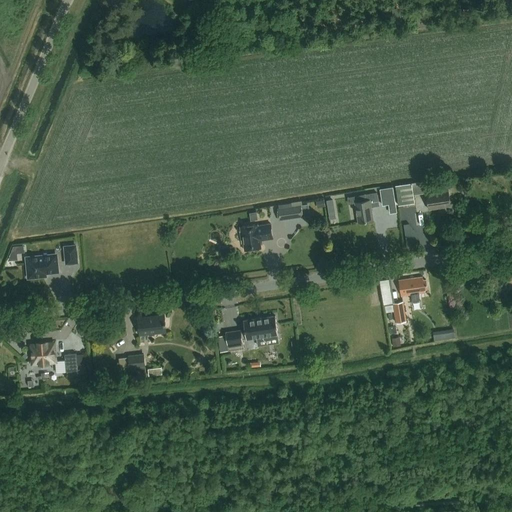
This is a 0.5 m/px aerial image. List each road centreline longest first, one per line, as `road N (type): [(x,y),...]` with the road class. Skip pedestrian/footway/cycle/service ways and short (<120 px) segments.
road 1 (unclassified): [(0,318),(511,249)]
road 2 (unclassified): [(0,166),(67,0)]
